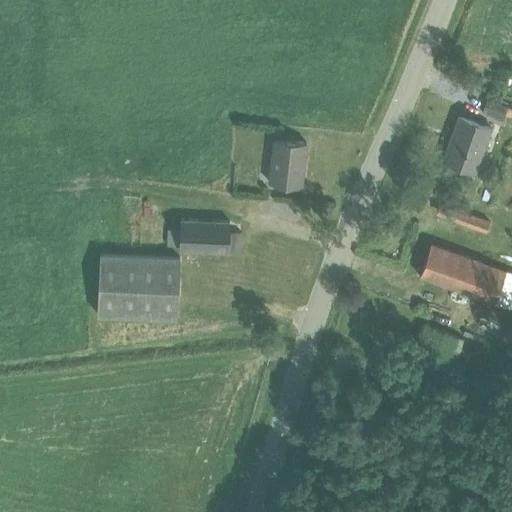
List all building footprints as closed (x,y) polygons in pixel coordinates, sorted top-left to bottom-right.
[(506,107),(484,99),(478,115),(500,123),(506,107)] [(476,171),(492,127),(458,115),(452,133),(454,135),(446,160),(476,171)] [(300,186),(304,141),(274,137),(269,183),(300,186)] [(281,195),(281,204),(305,205),(305,196),(281,195)] [(441,200),(436,212),(486,230),(490,218),(441,200)] [(181,217),(181,227),(168,226),(167,245),(181,246),(181,248),(241,251),(241,233),(227,232),(228,220),(181,217)] [(511,308),(511,271),(432,244),(420,276),(511,308)] [(176,314),(179,257),(97,253),(94,310),(176,314)] [(400,294),(418,303),(423,292),(405,284),(400,294)] [(424,325),(413,357),(453,370),(464,339),(424,325)]
